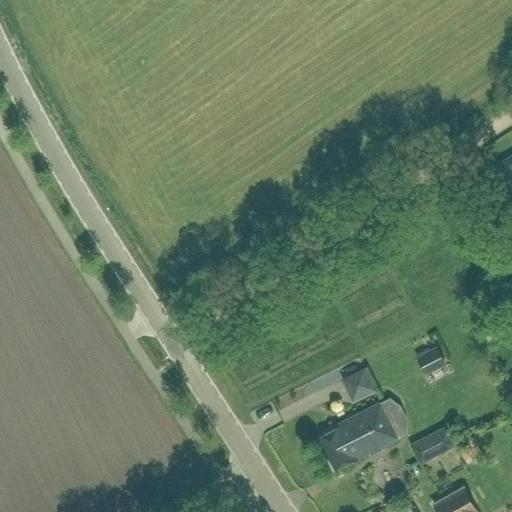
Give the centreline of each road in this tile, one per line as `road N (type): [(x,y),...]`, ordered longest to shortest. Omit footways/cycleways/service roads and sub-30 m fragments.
road 1 (unclassified): [(176,343),(511,107)]
road 2 (secondary): [(176,343),(33,121),(0,46)]
road 3 (secondary): [(284,511),(176,343)]
